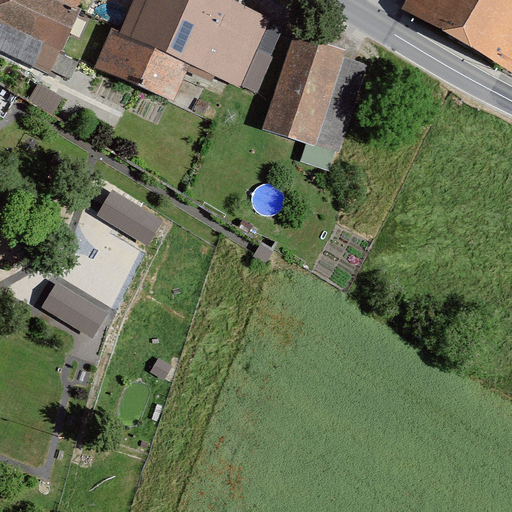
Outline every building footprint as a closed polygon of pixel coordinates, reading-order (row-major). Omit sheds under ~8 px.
[(0,0),(0,48),(50,69),(79,0),(0,0)] [(112,27),(94,69),(176,103),(191,69),(243,91),(274,18),(230,0),(132,0),(120,30),(112,27)] [(511,0),(404,0),(400,7),(511,66),(511,0)] [(345,48),(293,31),(263,126),(315,143),(345,48)] [(161,220),(112,189),(97,213),(146,243),(161,220)] [(107,312),(58,282),(43,306),(92,336),(107,312)] [(173,367),(160,360),(152,373),(165,380),(173,367)]
